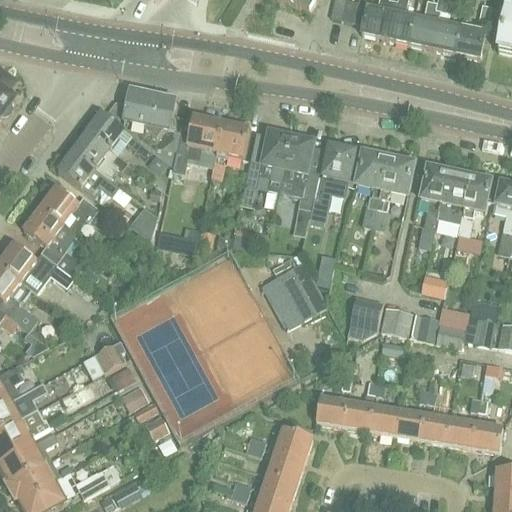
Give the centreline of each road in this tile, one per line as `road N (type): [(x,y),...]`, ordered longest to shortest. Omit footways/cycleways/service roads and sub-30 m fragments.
road 1 (primary): [(97,65),(511,133)]
road 2 (primary): [(511,115),(240,51),(125,34)]
road 3 (residential): [(330,511),(350,472),(445,488),(455,511)]
road 4 (unclassified): [(0,180),(97,65)]
road 5 (primary): [(125,34),(0,10)]
